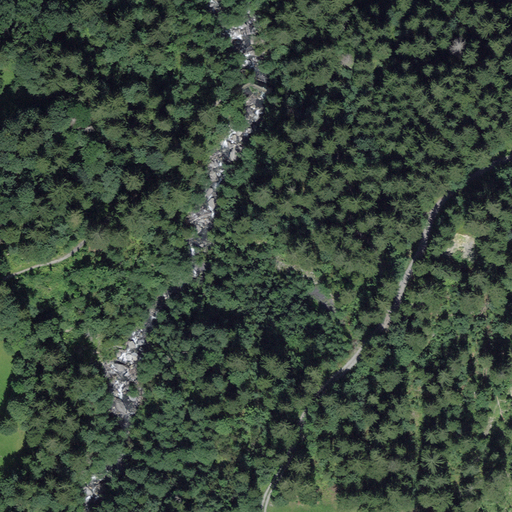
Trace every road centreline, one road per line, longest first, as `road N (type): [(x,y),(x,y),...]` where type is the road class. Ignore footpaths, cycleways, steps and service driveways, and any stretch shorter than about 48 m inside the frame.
road 1 (track): [(264,511),(306,405),(394,314)]
road 2 (track): [(394,314),(432,213),(472,167),(511,148)]
